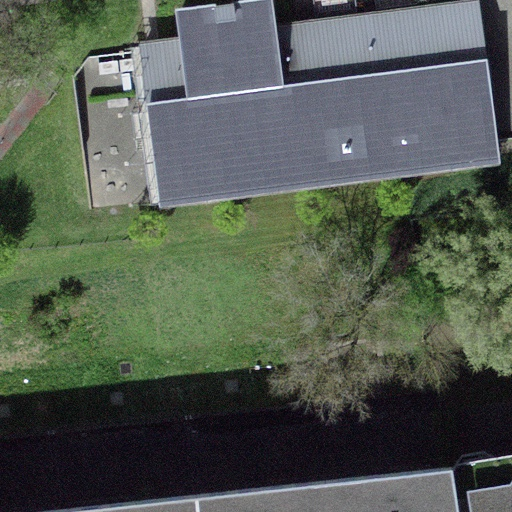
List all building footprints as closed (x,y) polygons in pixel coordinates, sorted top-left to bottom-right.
[(414,168),(410,138),(429,135),(417,43),(398,46),(393,14),(272,30),(267,0),(266,0),(180,11),(184,41),(143,46),(163,200),(414,168)] [(511,511),(511,456),(497,459),(490,475),(454,481),(458,511),(511,511)] [(451,467),(324,481),(327,511),(458,511),(454,481),(451,467)] [(327,511),(324,481),(196,495),(197,511),(327,511)] [(197,511),(196,495),(68,509),(68,511),(197,511)]
